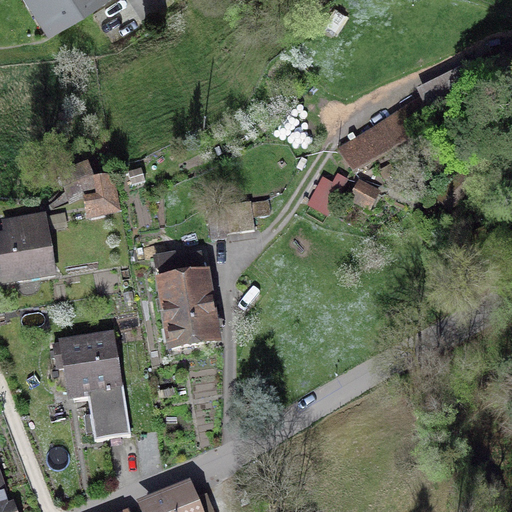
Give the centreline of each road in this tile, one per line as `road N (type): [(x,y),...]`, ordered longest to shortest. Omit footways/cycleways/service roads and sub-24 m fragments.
road 1 (residential): [(88,511),(511,296)]
road 2 (unknown): [(234,295),(231,355),(205,456)]
